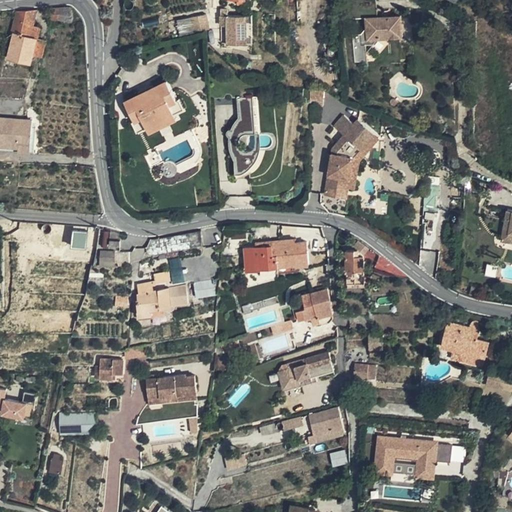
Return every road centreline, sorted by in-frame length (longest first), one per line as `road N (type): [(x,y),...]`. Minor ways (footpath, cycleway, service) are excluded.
road 1 (unclassified): [(511,318),(448,309),(359,231),(313,218),(229,215),(154,229),(119,220)]
road 2 (unclassified): [(119,220),(101,154),(94,14),(77,0)]
